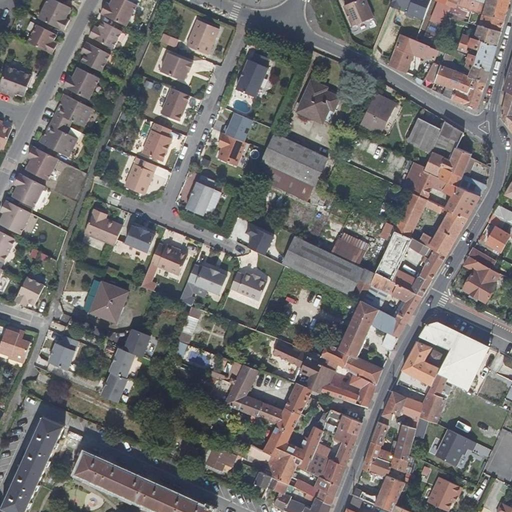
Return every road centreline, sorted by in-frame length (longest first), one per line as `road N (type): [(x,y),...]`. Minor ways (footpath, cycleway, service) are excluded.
road 1 (secondary): [(429,301),(390,373),(336,511)]
road 2 (residential): [(161,218),(249,17)]
road 3 (residential): [(288,29),(484,127)]
road 4 (secondary): [(484,127),(497,151),(498,181),(429,301)]
road 5 (residential): [(32,120),(92,0)]
